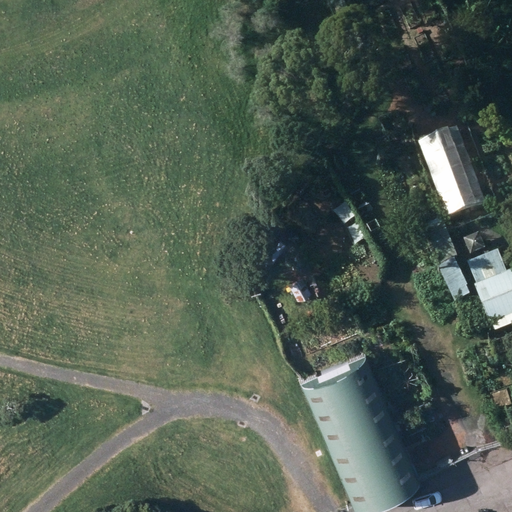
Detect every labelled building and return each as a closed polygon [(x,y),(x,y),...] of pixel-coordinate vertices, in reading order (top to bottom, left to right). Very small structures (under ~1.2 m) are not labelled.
[(459,129),(417,145),(445,221),(487,205),(459,129)] [(360,194),(348,199),(356,216),(368,210),(360,194)] [(441,220),(423,227),(440,267),(457,261),(441,220)] [(457,263),(436,271),(451,311),(472,303),(457,263)] [(511,327),(511,271),(476,285),(491,326),(493,334),(511,327)] [(364,351),(296,380),(350,507),(417,479),(364,351)]
